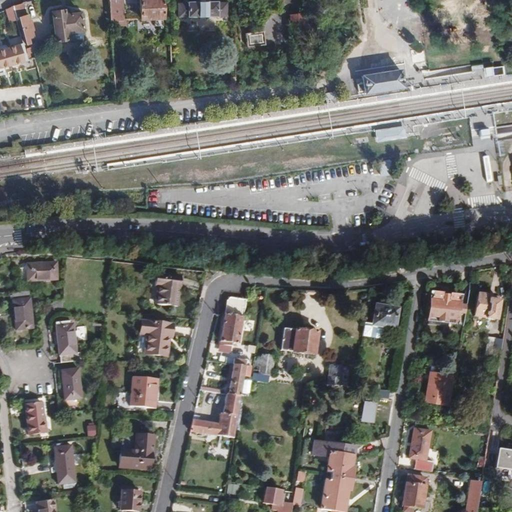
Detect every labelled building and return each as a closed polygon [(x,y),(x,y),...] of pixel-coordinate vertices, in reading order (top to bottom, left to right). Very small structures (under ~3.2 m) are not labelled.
[(109,0),(111,27),(127,26),(127,20),(123,20),(122,0),(109,0)] [(162,0),(138,0),(140,20),(163,19),(162,0)] [(492,0),(483,0),(427,8),(435,62),(500,52),(492,0)] [(217,2),(186,2),(186,4),(178,5),(179,13),(187,13),(187,18),(224,17),(224,10),(220,10),(220,5),(217,5),(217,2)] [(26,15),(24,3),(12,6),(17,21),(23,43),(27,55),(32,53),(31,47),(27,48),(26,45),(30,45),(28,38),(34,37),(33,31),(34,31),(32,20),(30,20),(29,14),(26,15)] [(17,21),(12,6),(6,9),(10,23),(17,21)] [(64,10),(51,12),(55,42),(68,40),(67,35),(71,34),(71,33),(83,31),(80,13),(64,15),(64,10)] [(292,41),(306,39),(304,14),(289,15),(292,41)] [(264,31),(245,33),(247,48),(265,45),(264,31)] [(35,37),(34,37),(28,38),(30,45),(30,46),(37,44),(35,37)] [(4,68),(11,66),(27,61),(29,71),(38,68),(35,57),(34,57),(28,59),(27,56),(27,55),(23,43),(0,49),(0,68),(0,69),(4,68)] [(494,68),(494,66),(487,67),(488,71),(488,73),(489,76),(496,75),(494,68)] [(506,74),(505,66),(494,68),(496,75),(506,74)] [(362,76),(365,94),(387,90),(389,90),(403,87),(400,70),(379,73),(362,76)] [(237,117),(211,121),(212,127),(239,123),(237,117)] [(375,130),(376,140),(406,138),(405,134),(405,127),(375,130)] [(26,268),(18,268),(19,290),(35,289),(34,282),(57,280),(56,263),(26,265),(26,268)] [(181,278),(155,275),(153,287),(157,288),(155,305),(177,308),(181,278)] [(28,292),(11,293),(16,331),(32,329),(28,292)] [(489,303),(489,299),(489,298),(486,298),(487,297),(485,295),(481,295),(479,296),(479,297),(476,297),(473,318),(484,319),(484,320),(495,321),(497,303),(489,303)] [(429,296),(427,321),(455,324),(458,299),(429,296)] [(245,301),(244,301),(228,299),(226,302),(219,345),(235,348),(235,345),(238,345),(242,317),(245,301)] [(395,311),(374,308),(371,326),(392,329),(395,311)] [(172,325),(140,322),(139,335),(146,335),(145,355),(166,356),(168,337),(170,338),(172,325)] [(69,325),(55,326),(59,356),(60,356),(60,363),(81,361),(80,353),(76,353),(72,327),(69,327),(69,325)] [(295,330),(283,328),(279,350),(291,352),(313,356),(317,333),(295,330)] [(500,352),(502,340),(487,338),(485,352),(492,354),(492,351),(500,352)] [(260,358),(258,374),(271,376),(274,357),(261,355),(260,358)] [(254,358),(252,373),(258,374),(260,358),(254,358)] [(232,365),(244,367),(245,361),(233,359),(232,365)] [(432,381),(429,380),(425,403),(443,406),(447,377),(435,375),(436,366),(422,364),(421,373),(430,374),(433,374),(432,381)] [(242,383),(243,377),(243,376),(244,367),(232,365),(229,383),(227,395),(240,397),(242,383)] [(325,384),(343,387),(346,371),(346,368),(328,365),(325,384)] [(77,369),(61,371),(64,401),(81,399),(77,369)] [(342,393),(351,394),(352,386),(354,379),(355,372),(346,371),(343,387),(342,390),(342,393)] [(157,380),(132,378),(129,407),(155,409),(157,380)] [(374,390),(373,398),(387,400),(388,392),(374,390)] [(234,439),(240,397),(227,395),(225,395),(222,414),(220,414),(218,425),(199,422),(200,417),(194,416),(193,421),(190,432),(234,439)] [(41,404),(25,406),(28,435),(45,434),(41,404)] [(380,412),(368,410),(364,429),(376,431),(380,412)] [(95,425),(86,426),(87,437),(96,436),(95,425)] [(415,460),(426,461),(430,432),(413,429),(408,459),(415,460)] [(136,436),(136,446),(135,452),(122,451),(120,451),(119,467),(149,470),(150,453),(151,453),(152,438),(136,436)] [(313,450),(353,456),(354,448),(330,444),(314,442),(313,450)] [(70,446),(54,448),(58,485),(74,483),(70,446)] [(351,468),(353,456),(313,450),(312,455),(328,458),(326,472),(330,473),(331,474),(352,478),(353,468),(351,468)] [(511,452),(499,451),(494,480),(511,482),(511,452)] [(415,460),(414,469),(432,473),(432,472),(434,463),(426,461),(415,460)] [(401,506),(404,506),(413,508),(422,509),(426,487),(424,487),(425,479),(407,476),(406,484),(405,484),(401,506)] [(350,491),(351,482),(331,478),(331,479),(329,480),(325,479),(320,509),(341,511),(343,511),(347,491),(350,491)] [(468,511),(476,511),(481,483),(470,482),(469,494),(471,494),(468,511)] [(240,488),(230,487),(229,494),(239,496),(240,488)] [(289,511),(291,505),(291,504),(282,502),(282,498),(280,498),(281,491),(265,488),(263,503),(274,505),(273,510),(278,511),(289,511)] [(133,492),(120,491),(119,511),(127,511),(139,511),(141,492),(133,492)] [(301,494),(293,492),(291,505),(299,506),(301,494)] [(54,511),(53,502),(36,504),(37,511),(54,511)]
